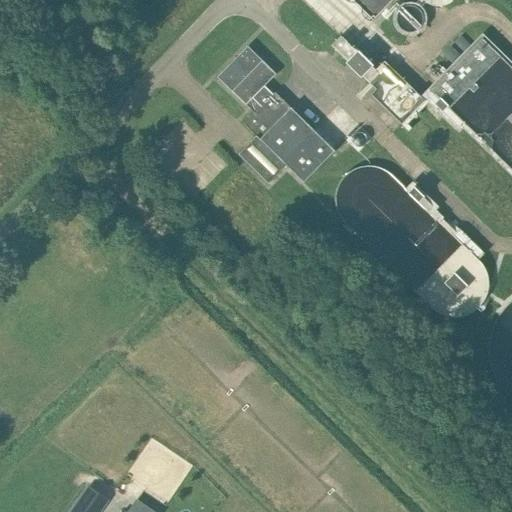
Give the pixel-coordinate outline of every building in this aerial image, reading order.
[(419,39),(430,28),(426,24),(427,19),(426,14),(424,9),(420,6),(416,3),(410,2),(405,3),(400,5),(397,9),(394,13),(393,19),(394,24),(396,29),(400,33),(405,35),(410,36),(415,35),(419,39)] [(338,38),(331,45),(341,55),(360,74),(359,75),(368,84),(369,83),(379,73),(370,64),(369,64),(352,46),(341,35),(338,38)] [(248,46),(217,77),(246,105),(252,99),(261,107),(273,95),(267,90),(264,87),(276,74),(248,46)] [(93,94),(105,105),(114,96),(102,85),(93,94)] [(277,95),(246,126),(258,138),(241,156),(271,186),(288,168),(303,183),(335,151),(277,95)] [(382,207),(435,268),(415,285),(449,325),(497,285),(410,184),(402,191),(372,157),(351,175),(380,209),(382,207)] [(87,483),(72,507),(80,511),(94,511),(105,494),(87,483)]
